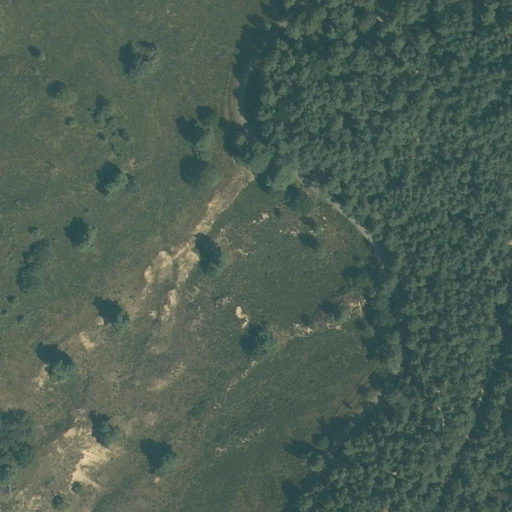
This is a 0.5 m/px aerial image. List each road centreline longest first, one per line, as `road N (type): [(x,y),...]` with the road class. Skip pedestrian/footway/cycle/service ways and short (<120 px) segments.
road 1 (track): [(306,511),(331,450),(389,382),(403,329),(376,248),(243,121),(241,80),(306,0)]
road 2 (unknown): [(427,511),(511,270)]
